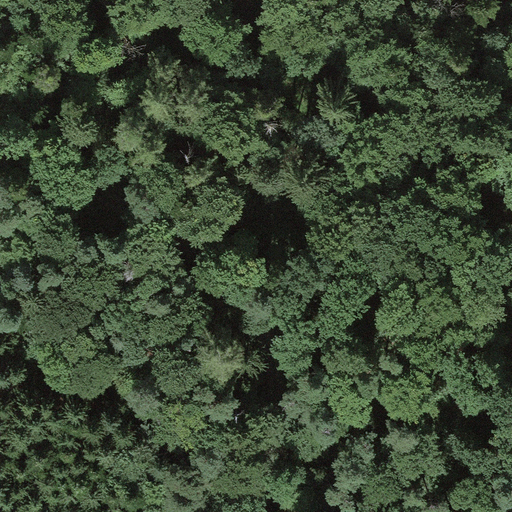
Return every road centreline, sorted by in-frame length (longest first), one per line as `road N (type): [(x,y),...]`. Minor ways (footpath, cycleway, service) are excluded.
road 1 (track): [(0,161),(197,263),(234,292),(265,333),(274,381),(270,443),(245,511)]
road 2 (track): [(511,219),(165,0)]
